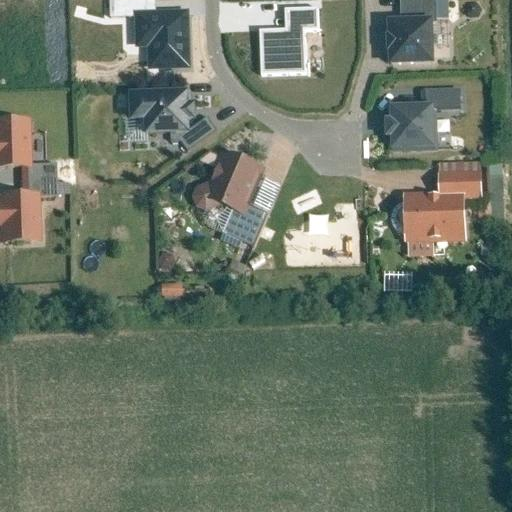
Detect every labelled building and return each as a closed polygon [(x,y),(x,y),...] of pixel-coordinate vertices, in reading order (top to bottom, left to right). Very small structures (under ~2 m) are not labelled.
[(190,12),(136,14),(138,54),(149,53),(150,74),(192,72),(190,12)] [(286,34),(258,35),(260,78),(305,76),(304,36),(319,36),(318,13),(286,14),(286,34)] [(437,26),(390,27),(392,75),(438,73),(437,26)] [(192,97),(132,99),(133,129),(148,128),(148,143),(194,142),(193,130),(200,130),(199,111),(193,111),(192,97)] [(439,111),(393,113),(393,126),(388,126),(388,146),(394,146),(394,158),(440,157),(439,111)] [(32,124),(0,125),(0,175),(33,174),(32,124)] [(267,175),(222,157),(210,187),(198,191),(193,202),(197,213),(208,216),(219,211),(247,223),(267,175)] [(440,197),(405,198),(406,249),(409,249),(410,263),(436,262),(435,249),(469,248),(468,206),(485,206),(484,176),(439,177),(440,197)] [(0,251),(42,250),(41,201),(0,201),(0,251)]
